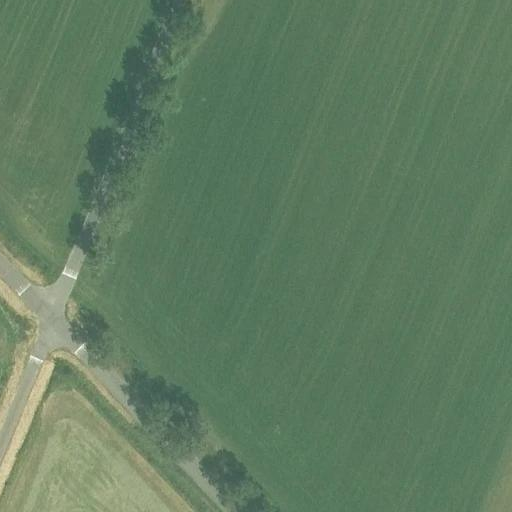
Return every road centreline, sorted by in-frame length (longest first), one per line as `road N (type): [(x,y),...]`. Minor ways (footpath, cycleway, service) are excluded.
road 1 (unclassified): [(51,318),(178,0)]
road 2 (unclassified): [(51,318),(233,511)]
road 3 (unclassified): [(0,441),(51,318)]
